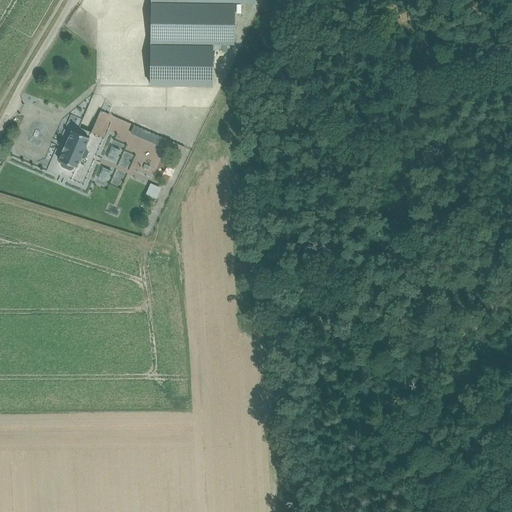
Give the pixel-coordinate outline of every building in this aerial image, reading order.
[(151,0),(150,85),(211,86),(212,43),(232,43),(232,3),(253,3),(252,0),(151,0)] [(144,130),(134,126),(131,134),(141,138),(144,130)] [(77,168),(81,158),(83,158),(85,158),(87,157),(88,153),(88,151),(87,149),(86,148),(90,138),(72,131),(67,143),(66,142),(63,151),(64,151),(60,160),(61,161),(60,163),(60,165),(62,167),(69,170),(72,170),(73,169),(75,166),(77,168)] [(157,145),(161,138),(150,133),(147,141),(157,145)] [(112,147),(107,158),(115,161),(120,150),(112,147)] [(117,164),(127,168),(132,153),(122,149),(117,164)] [(103,167),(98,178),(106,182),(111,171),(103,167)] [(119,185),(124,172),(114,168),(109,181),(119,185)] [(155,198),(161,186),(150,181),(144,193),(155,198)] [(116,215),(119,208),(110,204),(107,210),(116,215)]
